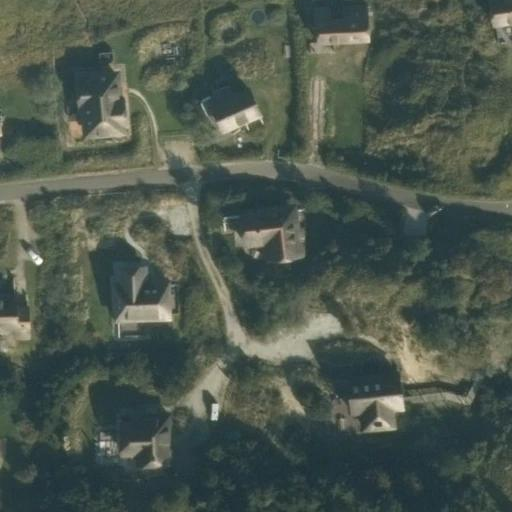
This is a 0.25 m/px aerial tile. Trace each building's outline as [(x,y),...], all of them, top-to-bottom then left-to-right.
[(511,0),(491,0),(489,1),(493,25),(511,21),(511,0)] [(317,43),(367,40),(365,8),(344,9),(344,20),(329,21),(328,10),(316,11),(317,43)] [(81,81),(78,82),(80,104),(83,104),(85,127),(86,135),(124,131),(124,123),(122,100),(118,101),(116,74),(81,77),(81,81)] [(248,91),(234,97),(230,88),(226,86),(211,93),(210,95),(214,105),(212,106),(222,129),(258,114),(248,91)] [(291,210),(239,216),(243,242),(244,242),(247,244),(254,243),(256,240),(268,239),(270,260),(305,256),(302,228),(299,229),(297,209),(291,210)] [(119,287),(116,287),(117,317),(166,315),(165,285),(143,286),(143,277),(144,277),(144,268),(118,269),(119,287)] [(14,336),(28,336),(27,309),(15,310),(14,300),(0,300),(0,328),(14,328),(14,336)] [(401,405),(397,373),(347,379),(351,412),(362,410),(364,428),(392,425),(390,407),(401,405)] [(134,424),(121,424),(122,452),(138,451),(139,463),(166,462),(166,450),(170,450),(168,416),(133,417),(134,424)] [(166,462),(167,475),(175,475),(175,461),(166,462)]
